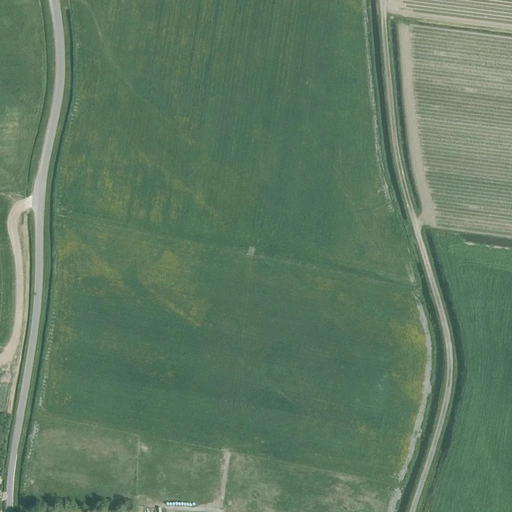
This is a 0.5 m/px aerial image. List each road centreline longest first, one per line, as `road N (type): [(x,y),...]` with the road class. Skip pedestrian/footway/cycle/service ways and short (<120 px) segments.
road 1 (track): [(413,511),(447,401),(451,354),(401,179),(382,0)]
road 2 (unclassified): [(10,511),(37,317),(41,191),(59,94),(54,0)]
road 3 (track): [(0,357),(13,348),(18,207),(40,202)]
road 4 (track): [(384,14),(511,30)]
